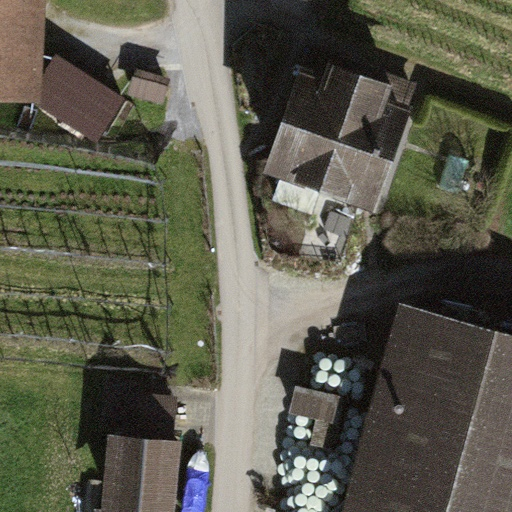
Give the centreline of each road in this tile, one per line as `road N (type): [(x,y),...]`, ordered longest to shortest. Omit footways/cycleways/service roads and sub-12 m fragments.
road 1 (unclassified): [(194,42),(237,291),(241,511)]
road 2 (track): [(241,0),(511,96)]
road 3 (residential): [(194,42),(53,39)]
